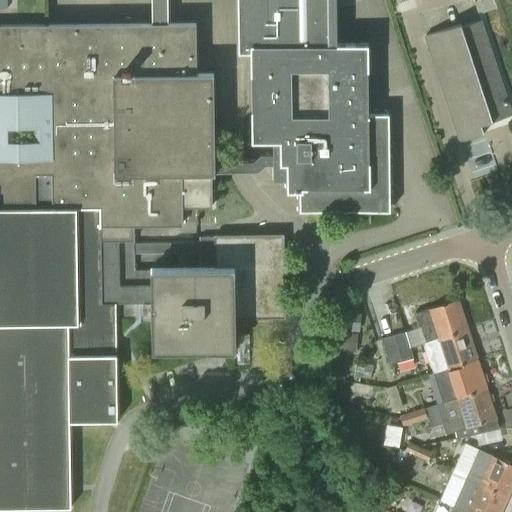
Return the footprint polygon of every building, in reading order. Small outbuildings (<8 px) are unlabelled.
[(238,0),(239,52),(252,52),(253,141),(273,141),(273,179),(288,179),(288,190),(300,190),(301,210),(370,210),(390,209),(389,114),(369,114),(368,44),(329,44),(329,26),(337,26),(336,0),(238,0)] [(461,22),(426,34),(461,141),(484,133),(483,132),(480,133),(479,128),(478,125),(511,114),(481,20),(462,26),(461,22)] [(0,510),(72,509),(69,429),(118,422),(117,320),(153,320),(153,349),(236,348),(235,316),(285,316),(283,234),(215,235),(215,236),(200,236),(200,241),(135,242),(134,223),(183,222),(183,205),(213,205),(212,171),(215,171),(213,72),(196,72),(195,22),(50,24),(0,22),(0,510)] [(424,342),(468,328),(459,298),(415,312),(424,342)] [(340,310),(339,329),(360,331),(361,312),(340,310)] [(468,328),(424,342),(434,372),(478,358),(468,328)] [(338,330),(336,348),(355,350),(357,333),(338,330)] [(406,330),(394,334),(398,350),(410,346),(406,330)] [(398,350),(394,334),(383,337),(390,363),(401,360),(398,350)] [(410,346),(398,350),(401,360),(413,357),(410,346)] [(322,348),(316,371),(324,374),(330,350),(322,348)] [(478,358),(434,372),(443,401),(487,387),(478,358)] [(353,382),(351,393),(368,395),(370,385),(353,382)] [(487,387),(443,401),(425,407),(428,417),(431,426),(443,422),(446,433),(456,430),(457,437),(500,427),(487,387)] [(309,406),(305,422),(324,427),(328,410),(309,406)] [(428,417),(425,407),(412,411),(415,421),(428,417)] [(412,411),(405,413),(401,414),(404,425),(415,421),(412,411)] [(388,441),(401,441),(401,424),(388,424),(388,441)] [(405,451),(400,462),(420,471),(424,458),(417,456),(421,446),(409,441),(405,451)] [(417,456),(424,458),(428,460),(432,451),(421,446),(417,456)] [(400,462),(405,451),(399,448),(394,460),(400,462)] [(466,476),(508,495),(511,486),(511,463),(478,448),(466,476)] [(500,511),(508,495),(466,476),(453,505),(468,511),(500,511)]
